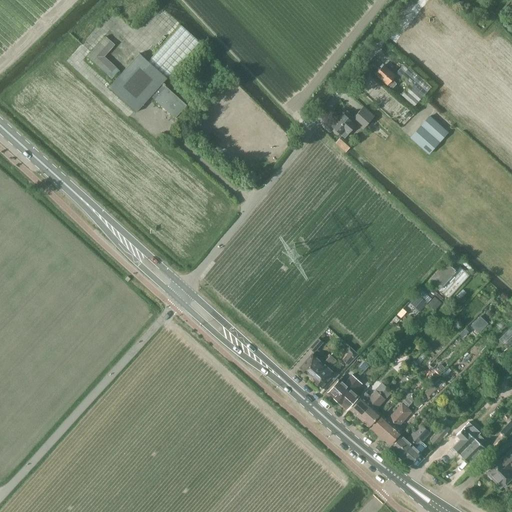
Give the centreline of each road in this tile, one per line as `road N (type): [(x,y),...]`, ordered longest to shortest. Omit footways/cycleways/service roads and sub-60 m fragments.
road 1 (unclassified): [(181,294),(411,0)]
road 2 (secondary): [(440,508),(181,294)]
road 3 (unclassified): [(0,498),(181,294)]
road 4 (secondary): [(181,294),(0,126)]
